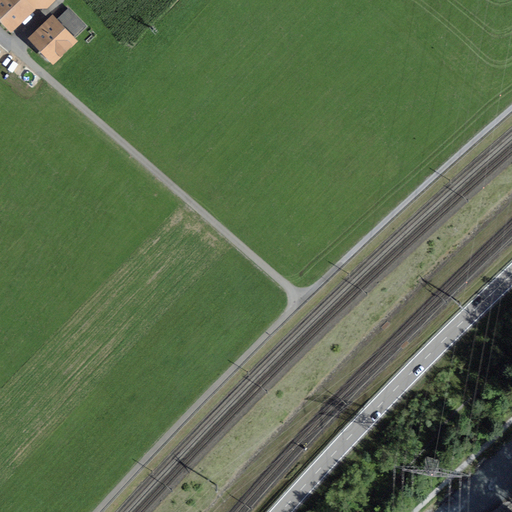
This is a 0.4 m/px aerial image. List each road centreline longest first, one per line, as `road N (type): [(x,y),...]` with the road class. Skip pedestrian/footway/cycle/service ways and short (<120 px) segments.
road 1 (residential): [(0,37),(300,298)]
road 2 (secondary): [(511,274),(281,511)]
road 3 (unclassified): [(300,298),(98,511)]
road 4 (unknown): [(355,511),(511,353)]
